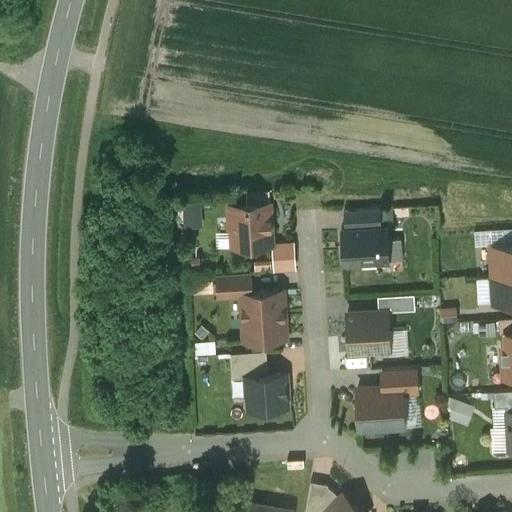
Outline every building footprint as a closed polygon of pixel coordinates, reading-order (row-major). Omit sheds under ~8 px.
[(268,189),(246,191),(247,203),(269,201),(268,189)] [(247,203),(228,204),(229,229),(232,229),(233,244),(272,242),(270,201),(269,201),(247,203)] [(365,207),(344,209),(345,226),(366,225),(365,207)] [(380,207),(365,207),(366,225),(381,224),(380,207)] [(345,226),(341,227),(341,228),(343,260),(343,262),(362,261),(376,260),(387,259),(389,259),(389,257),(387,226),(387,224),(385,224),(381,224),(366,225),(345,226)] [(511,244),(491,246),(493,274),(511,272),(511,244)] [(251,271),(216,273),(218,297),(241,295),(241,290),(252,290),(251,271)] [(511,272),(493,274),(494,302),(511,300),(511,272)] [(478,301),(490,300),(489,274),(477,275),(478,301)] [(252,290),(241,290),(241,295),(243,316),(241,317),(242,338),(244,338),(286,336),(283,290),(271,291),(268,289),(252,290)] [(387,309),(347,312),(349,350),(390,348),(387,309)] [(511,317),(499,318),(500,331),(505,331),(511,330),(511,317)] [(511,330),(505,331),(506,344),(501,345),(503,364),(507,363),(508,377),(511,376),(511,330)] [(266,349),(231,351),(232,377),(244,376),(244,374),(268,373),(266,349)] [(417,390),(416,365),(382,367),(383,385),(401,384),(401,391),(417,390)] [(268,373),(244,374),(244,376),(246,392),(247,392),(249,407),(288,404),(286,385),(289,385),(288,371),(268,373)] [(383,385),(357,386),(360,427),(403,424),(401,391),(401,384),(383,385)] [(511,410),(511,388),(493,390),(494,406),(507,405),(508,411),(511,410)] [(447,413),(469,421),(475,402),(453,395),(447,413)] [(420,396),(406,397),(407,423),(421,422),(420,396)] [(328,482),(311,479),(304,511),(325,511),(340,496),(328,484),(328,482)] [(365,511),(343,493),(340,496),(325,511),(365,511)] [(292,511),(293,510),(251,503),(249,511),(292,511)]
